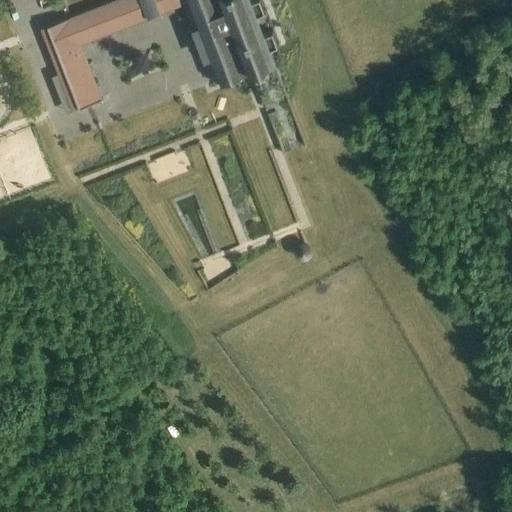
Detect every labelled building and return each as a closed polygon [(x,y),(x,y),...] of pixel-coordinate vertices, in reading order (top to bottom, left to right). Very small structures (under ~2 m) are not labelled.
[(103,100),(81,45),(149,18),(142,0),(116,0),(48,27),(80,109),(103,100)] [(155,0),(161,13),(184,4),(215,84),(273,60),(269,49),(281,44),(274,27),(262,31),(256,15),(268,10),(263,0),(155,0)] [(144,65),(147,83),(162,80),(158,62),(144,65)] [(127,93),(142,86),(135,68),(119,75),(127,93)] [(1,150),(0,150),(0,174),(9,171),(1,150)] [(152,190),(188,183),(184,163),(148,171),(152,190)] [(297,249),(296,253),(296,257),(299,260),(303,262),(307,261),(310,258),(312,254),(311,250),(308,247),(304,246),(300,246),(297,249)] [(200,267),(206,283),(226,276),(221,260),(200,267)]
